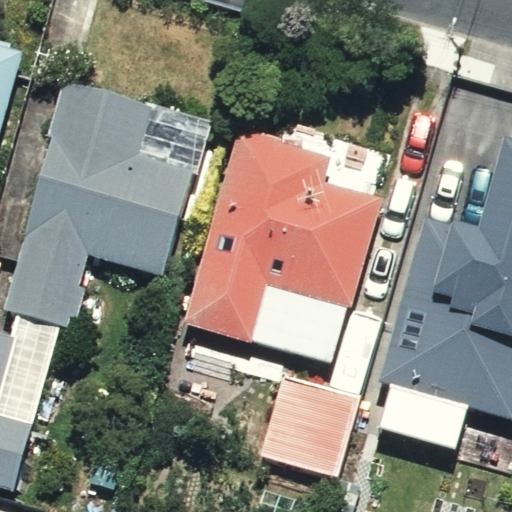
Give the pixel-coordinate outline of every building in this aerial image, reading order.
[(0,138),(24,53),(0,46),(0,138)] [(211,121),(64,78),(46,137),(51,138),(1,307),(18,312),(61,324),(68,327),(89,256),(165,278),(211,121)] [(325,156),(241,132),(188,320),(332,361),(347,308),(353,309),(384,198),(319,179),(325,156)] [(408,209),(378,382),(511,418),(511,147),(479,139),(458,222),(408,209)] [(0,489),(13,493),(61,324),(18,312),(11,337),(0,333),(0,489)] [(360,398),(283,377),(262,456),(339,477),(360,398)]
